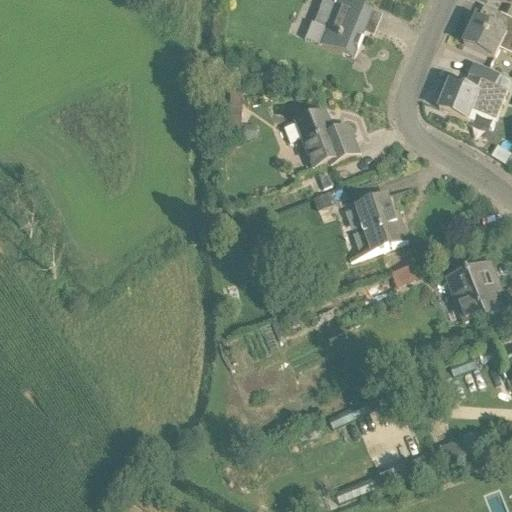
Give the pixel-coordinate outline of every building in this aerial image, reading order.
[(355,61),(366,35),(367,32),(354,27),(360,10),(335,0),(327,0),(317,29),(327,33),(321,48),(355,61)] [(511,0),(495,0),(511,8),(511,0)] [(464,47),(496,62),(501,51),(511,55),(511,20),(506,18),(499,32),(476,21),(464,47)] [(469,124),(474,113),(496,122),(508,94),(496,88),(502,77),(475,66),(463,90),(451,85),(440,112),(469,124)] [(243,108),(231,108),(231,130),(235,130),(243,130),(243,128),(243,108)] [(332,169),(361,158),(350,130),(335,136),(326,115),(296,126),(314,172),(331,165),(332,169)] [(389,198),(383,200),(377,184),(352,193),(357,208),(374,256),(410,245),(403,224),(398,225),(389,198)] [(333,209),(329,196),(314,202),(319,215),(333,209)] [(503,294),(503,293),(491,264),(468,270),(468,272),(448,280),(467,326),(488,317),(489,321),(505,314),(498,296),(503,294)] [(413,271),(411,269),(393,277),(394,279),(399,291),(418,283),(413,271)] [(311,305),(308,296),(298,300),(300,308),(311,305)] [(434,400),(442,393),(426,376),(418,382),(434,400)] [(446,466),(462,460),(480,453),(480,452),(474,437),(474,435),(456,442),(456,443),(456,444),(440,450),(446,466)] [(425,459),(403,468),(410,483),(431,474),(425,459)]
